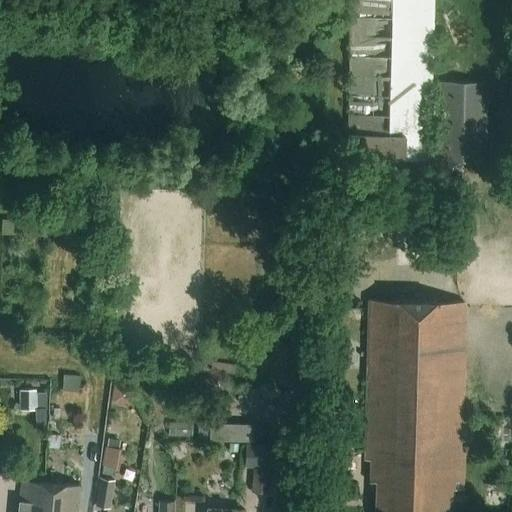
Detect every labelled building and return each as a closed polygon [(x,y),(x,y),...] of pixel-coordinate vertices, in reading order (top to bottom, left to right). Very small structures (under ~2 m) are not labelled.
[(351,0),(348,160),(431,161),(486,162),(488,83),(438,82),(436,155),(432,155),(434,82),(435,0),(351,0)] [(2,219),(2,234),(12,235),(13,220),(2,219)] [(31,221),(30,235),(32,235),(44,236),(45,222),(31,221)] [(455,489),(461,489),(466,301),(370,299),(366,459),(372,459),(371,481),(376,481),(375,511),(444,511),(455,511),(455,489)] [(270,340),(269,386),(301,387),(302,341),(270,340)] [(212,362),(211,370),(236,372),(237,365),(212,362)] [(137,368),(144,388),(159,383),(152,363),(137,368)] [(79,391),(80,376),(65,375),(64,390),(79,391)] [(20,390),(21,410),(36,410),(35,390),(20,390)] [(210,441),(254,443),(255,425),(210,423),(210,441)] [(0,473),(12,474),(13,443),(0,443),(0,473)] [(229,443),(228,451),(239,452),(240,444),(229,443)] [(283,470),(285,446),(247,444),(246,468),(252,468),(271,469),(283,470)] [(118,468),(121,449),(106,446),(103,465),(118,468)] [(270,493),(271,469),(252,468),(251,492),(270,493)] [(101,477),(96,505),(111,507),(116,479),(101,477)] [(20,500),(18,511),(79,511),(82,485),(46,482),(24,479),(22,500),(20,500)] [(174,511),(175,499),(159,499),(158,511),(174,511)]
